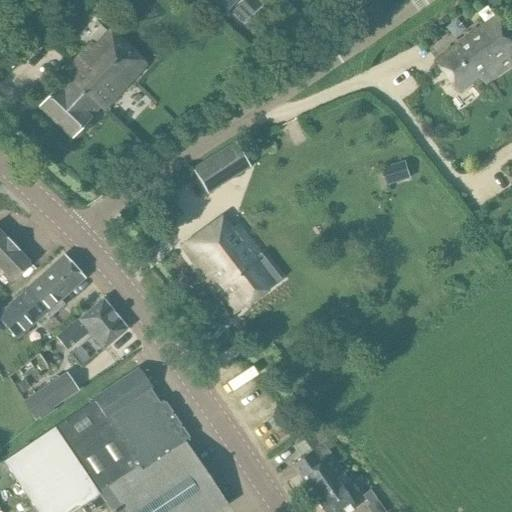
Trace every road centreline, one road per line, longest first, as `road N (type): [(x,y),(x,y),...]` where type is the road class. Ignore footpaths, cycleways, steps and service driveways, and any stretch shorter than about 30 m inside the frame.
road 1 (residential): [(408,0),(79,239)]
road 2 (tertiary): [(280,511),(79,239)]
